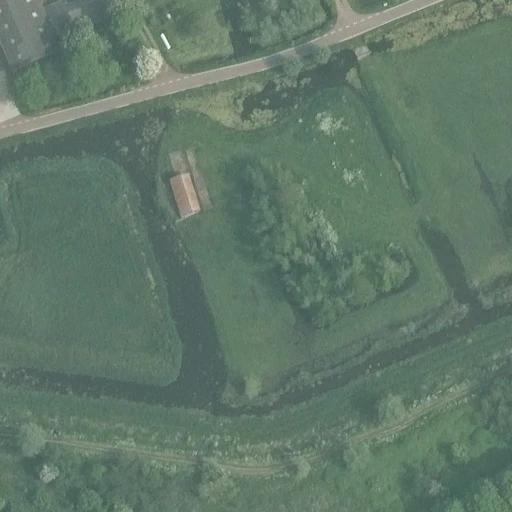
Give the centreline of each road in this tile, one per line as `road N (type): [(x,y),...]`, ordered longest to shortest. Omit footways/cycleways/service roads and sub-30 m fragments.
road 1 (unknown): [(511,381),(302,470),(229,474),(0,441)]
road 2 (unclassified): [(0,135),(251,70),(434,0)]
